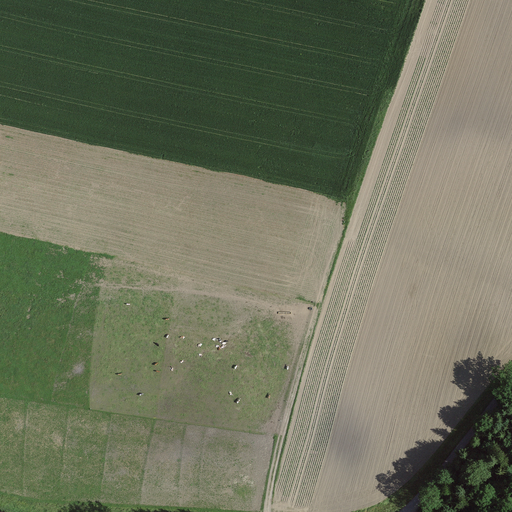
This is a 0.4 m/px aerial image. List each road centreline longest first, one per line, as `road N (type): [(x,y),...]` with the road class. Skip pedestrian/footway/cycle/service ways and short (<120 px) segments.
road 1 (track): [(267,511),(322,283),(354,196)]
road 2 (unclassified): [(511,387),(406,511)]
